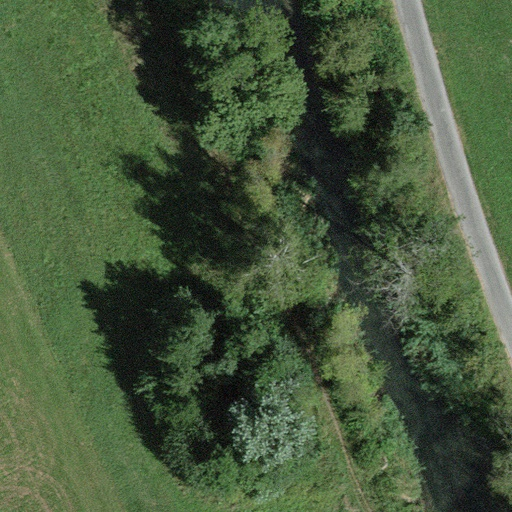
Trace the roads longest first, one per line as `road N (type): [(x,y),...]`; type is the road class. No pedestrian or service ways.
road 1 (track): [(143,0),(318,410)]
road 2 (track): [(511,304),(452,154),(407,0)]
